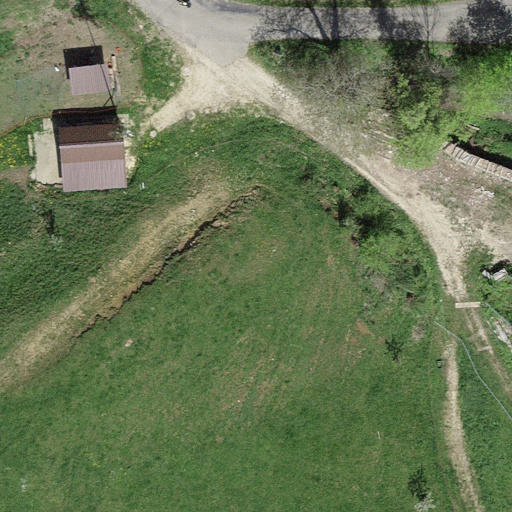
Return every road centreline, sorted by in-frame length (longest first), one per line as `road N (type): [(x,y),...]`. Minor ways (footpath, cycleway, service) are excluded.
road 1 (track): [(511,378),(453,288),(436,239),(304,107),(192,24)]
road 2 (unclassified): [(163,0),(192,24),(511,15)]
